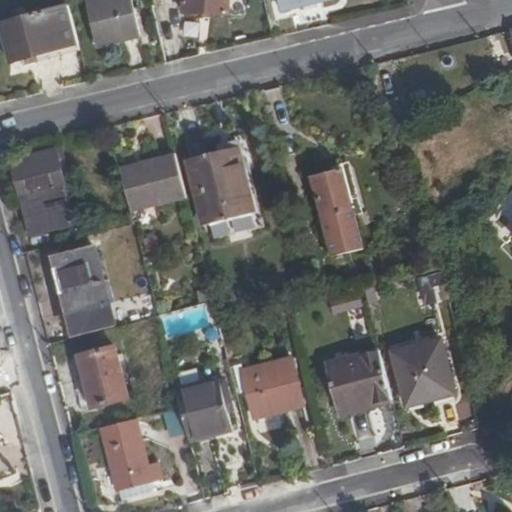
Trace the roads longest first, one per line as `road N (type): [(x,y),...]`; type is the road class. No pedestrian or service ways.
road 1 (residential): [(0,126),(493,8)]
road 2 (residential): [(0,249),(68,511)]
road 3 (residential): [(257,511),(479,455)]
